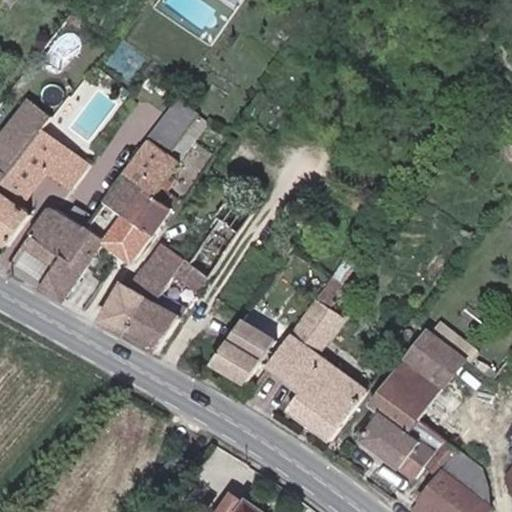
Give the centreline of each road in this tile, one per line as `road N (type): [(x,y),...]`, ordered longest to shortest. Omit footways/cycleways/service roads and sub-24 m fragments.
road 1 (primary): [(353,511),(291,463),(147,376)]
road 2 (primary): [(0,292),(147,376)]
